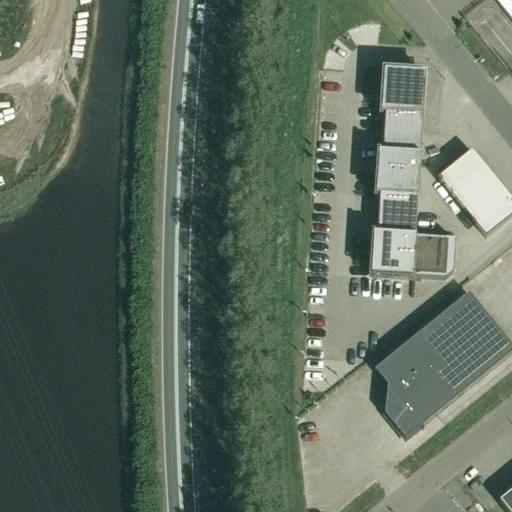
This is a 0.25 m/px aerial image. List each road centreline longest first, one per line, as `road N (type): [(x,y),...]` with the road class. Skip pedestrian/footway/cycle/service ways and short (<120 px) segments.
road 1 (trunk): [(179,511),(176,324),(191,0)]
road 2 (unclassified): [(511,415),(394,511)]
